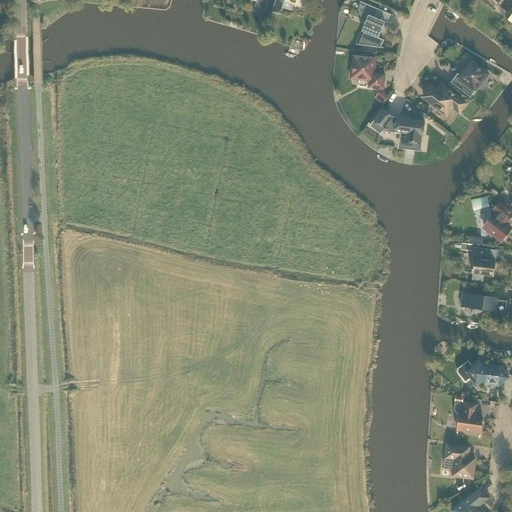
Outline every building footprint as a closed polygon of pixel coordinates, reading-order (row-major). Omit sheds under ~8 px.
[(265,9),(267,0),(256,0),(257,0),(255,6),(265,9)] [(275,0),(273,12),(281,14),(284,1),(294,4),(294,5),(304,8),(306,0),(275,0)] [(511,0),(494,0),(499,4),(498,5),(508,13),(511,7),(511,0)] [(393,16),(393,15),(361,1),(359,5),(358,7),(358,9),(358,11),(358,12),(359,14),(360,16),(361,18),(363,20),(366,22),(362,31),(366,33),(361,45),(356,44),(356,45),(383,48),(381,47),(384,40),(378,38),(385,22),(387,23),(391,15),(393,16)] [(368,88),(383,89),(385,75),(373,73),(375,59),(354,57),(353,70),(352,70),(351,78),(359,79),(359,78),(369,80),(368,88)] [(458,73),(451,82),(470,97),(478,88),(476,87),(481,80),(483,81),(489,74),(482,69),(481,70),(470,62),(460,75),(458,73)] [(429,90),(424,97),(444,112),(448,112),(453,106),(458,110),(460,110),(465,104),(443,86),(436,95),(429,90)] [(471,101),(466,106),(472,110),(476,105),(471,101)] [(374,121),(384,128),(387,125),(391,127),(396,128),(395,131),(409,133),(408,142),(419,143),(420,135),(423,135),(425,123),(397,119),(397,120),(392,118),(393,117),(383,110),(374,121)] [(445,143),(452,147),(455,142),(448,137),(445,143)] [(490,196),(487,196),(489,209),(491,210),(497,203),(490,196)] [(496,212),(484,227),(502,241),(511,229),(505,224),(511,215),(511,213),(499,203),(494,210),(496,212)] [(483,275),(493,276),(495,262),(485,260),(486,256),(487,256),(488,249),(474,247),(472,259),(474,259),(472,273),(474,273),(473,279),(482,281),(483,275)] [(472,314),(482,312),(482,311),(482,309),(495,311),(497,298),(463,293),(461,306),(473,308),(472,314)] [(486,384),(499,385),(509,377),(501,367),(488,365),(485,368),(479,360),(472,366),(468,361),(458,368),(458,372),(462,378),(467,375),(476,386),(483,380),(486,384)] [(481,433),(483,417),(476,416),(477,404),(464,402),(463,414),(460,414),(457,430),(481,433)] [(468,455),(469,448),(447,445),(445,469),(453,470),(452,476),(459,477),(460,477),(473,478),(475,458),(470,458),(468,455)] [(467,487),(464,481),(456,486),(459,491),(467,487)] [(480,511),(477,508),(490,498),(481,487),(466,499),(467,499),(453,510),(454,511),(480,511)]
